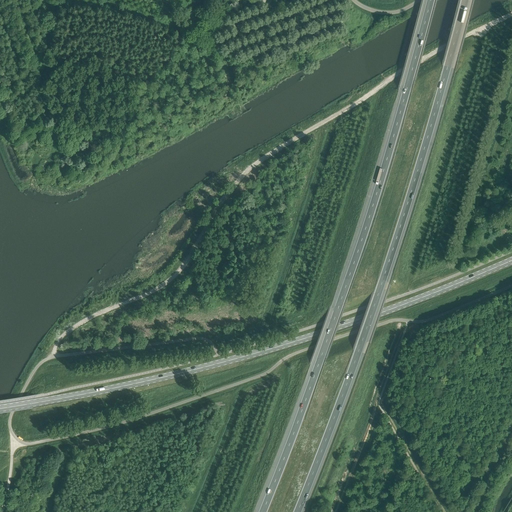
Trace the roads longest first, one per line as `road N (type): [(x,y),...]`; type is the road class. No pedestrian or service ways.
road 1 (track): [(511,10),(261,157),(182,262),(159,283),(70,326),(57,356)]
road 2 (motorway): [(430,0),(375,199),(262,511)]
road 3 (motorway): [(297,511),(378,292),(464,0)]
road 4 (primary): [(0,408),(269,349),(511,260)]
